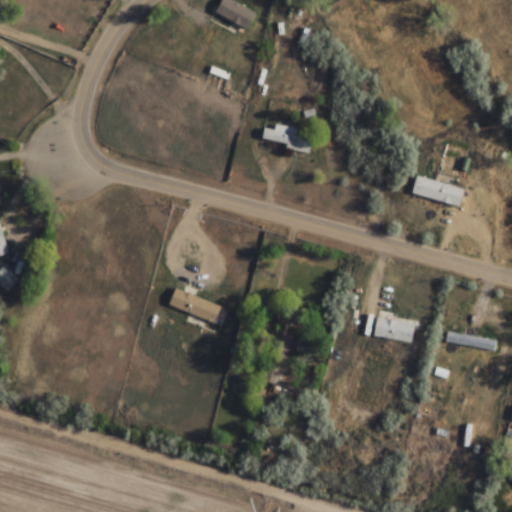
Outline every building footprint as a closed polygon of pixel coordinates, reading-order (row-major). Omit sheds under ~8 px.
[(245,30),(254,13),(230,0),(220,0),(214,13),(245,30)] [(328,107),(325,99),(317,103),(320,111),(328,107)] [(264,128),(261,142),(308,153),(312,135),(274,127),(273,130),(264,128)] [(463,189),(415,176),(411,194),(459,207),(463,189)] [(0,256),(8,254),(0,227),(0,256)] [(0,287),(5,293),(17,281),(2,267),(0,268),(0,287)] [(219,306),(175,288),(167,306),(212,324),(219,306)] [(413,343),(417,319),(377,313),(373,337),(413,343)] [(444,342),(493,351),(495,341),(446,332),(444,342)]
